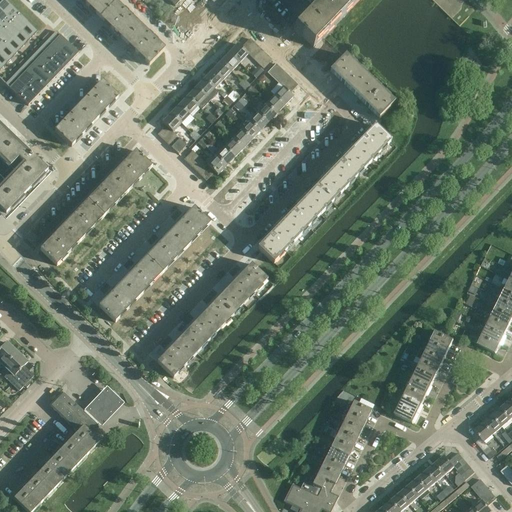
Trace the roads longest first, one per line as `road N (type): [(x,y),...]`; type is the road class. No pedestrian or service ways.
road 1 (secondary): [(511,105),(207,426)]
road 2 (secondary): [(227,441),(511,142)]
road 3 (residential): [(248,242),(357,123),(332,99)]
road 4 (residential): [(222,216),(332,99)]
road 5 (residential): [(429,444),(428,424),(463,354),(511,377)]
road 6 (residential): [(144,348),(248,242)]
road 7 (residential): [(84,291),(189,186)]
road 8 (residential): [(346,511),(348,490),(382,423),(429,444)]
road 9 (residential): [(332,99),(236,6)]
road 10 (tertiary): [(183,432),(90,337)]
road 11 (tertiary): [(90,337),(2,248)]
road 12 (residential): [(0,478),(6,484),(58,428),(30,402)]
